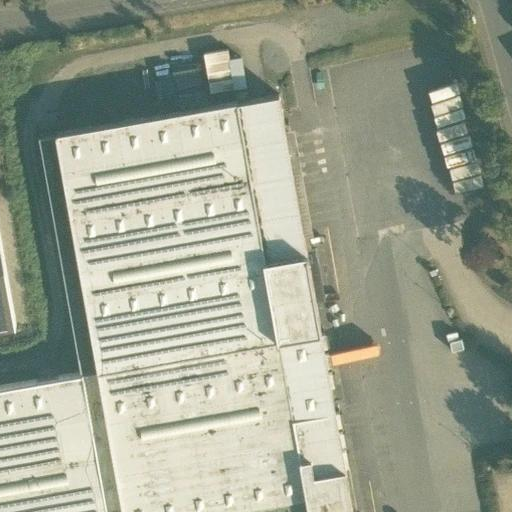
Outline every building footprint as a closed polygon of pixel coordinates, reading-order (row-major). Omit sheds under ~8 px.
[(243,83),(237,54),(227,56),(226,47),(200,51),(207,90),(243,83)] [(77,370),(77,372),(94,369),(94,367),(214,344),(273,333),(273,334),(316,326),(273,90),(231,98),(230,96),(50,130),(51,132),(33,135),(77,370)] [(0,325),(16,323),(0,234),(0,325)] [(273,333),(214,344),(225,405),(88,430),(103,511),(349,511),(316,326),(273,334),(273,333)] [(77,372),(88,430),(225,405),(214,344),(94,367),(94,369),(77,372)] [(0,384),(0,511),(103,511),(88,430),(77,372),(77,370),(0,384)]
